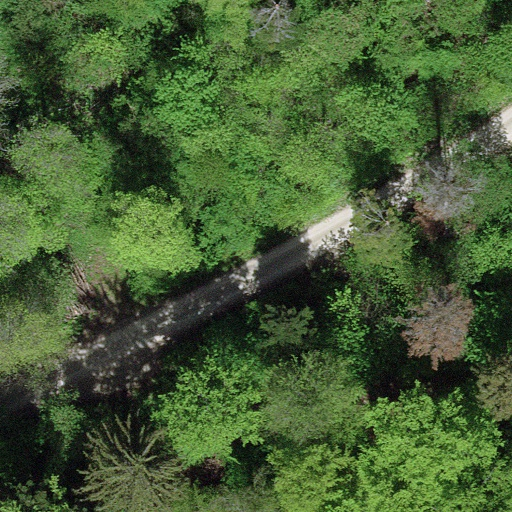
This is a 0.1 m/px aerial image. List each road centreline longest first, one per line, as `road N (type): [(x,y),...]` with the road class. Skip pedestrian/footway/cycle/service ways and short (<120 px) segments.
road 1 (track): [(0,408),(277,279),(511,125)]
road 2 (track): [(0,88),(57,125),(90,188),(108,354)]
